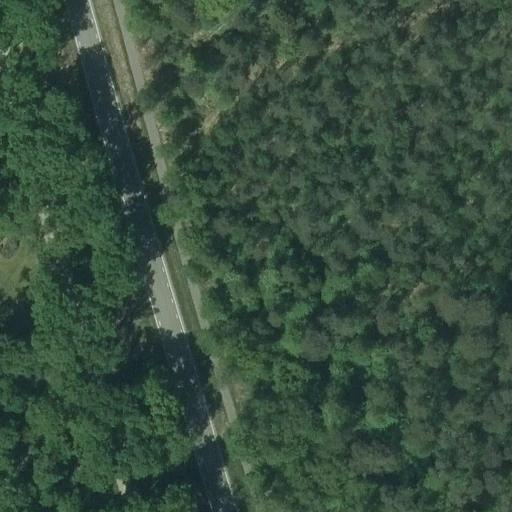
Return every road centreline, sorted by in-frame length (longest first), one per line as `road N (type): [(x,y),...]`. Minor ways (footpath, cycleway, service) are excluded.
road 1 (secondary): [(224,511),(77,0)]
road 2 (unclassified): [(135,511),(0,44)]
